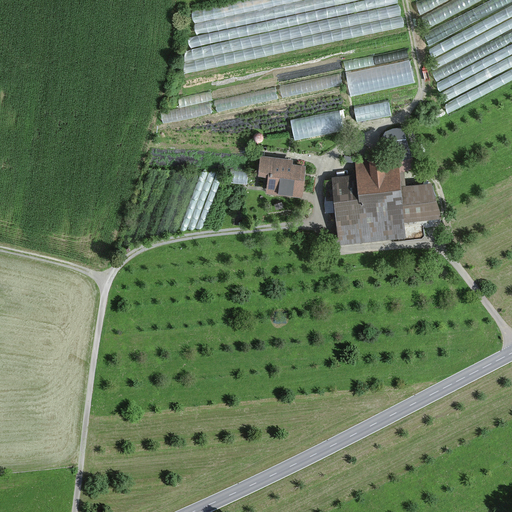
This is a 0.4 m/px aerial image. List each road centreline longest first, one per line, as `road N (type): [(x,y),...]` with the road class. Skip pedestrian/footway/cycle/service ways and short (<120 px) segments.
road 1 (track): [(73,511),(102,288),(111,272),(130,254),(176,237),(327,222)]
road 2 (tertiary): [(188,511),(511,353)]
road 3 (track): [(511,342),(438,247),(334,248),(327,222)]
